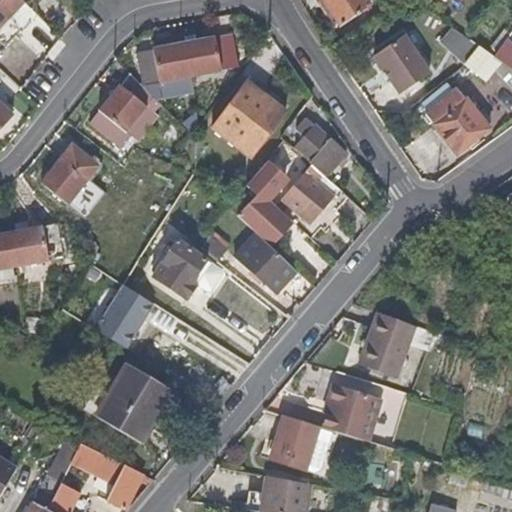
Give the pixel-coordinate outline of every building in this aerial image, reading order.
[(0,0),(0,26),(7,19),(25,1),(24,0),(0,0)] [(367,0),(324,0),(340,24),(370,4),(367,0)] [(22,32),(39,15),(25,1),(7,19),(22,32)] [(454,53),(466,37),(453,28),(441,43),(454,53)] [(195,37),(183,41),(190,75),(235,64),(227,30),(212,34),(212,33),(195,37)] [(430,73),(404,35),(374,55),(399,94),(430,73)] [(466,62),(478,44),(469,38),(466,37),(454,53),(460,57),(466,62)] [(190,75),(183,41),(150,48),(150,50),(137,54),(143,86),(190,75)] [(495,56),(511,68),(511,48),(504,43),(495,56)] [(495,68),(511,86),(511,68),(495,56),(489,52),(478,44),(466,62),(488,80),(495,68)] [(284,104),(243,76),(213,122),(254,149),(284,104)] [(123,78),(117,86),(145,107),(151,99),(123,78)] [(145,107),(117,86),(92,123),(122,148),(131,136),(125,132),(145,107)] [(457,86),(425,112),(458,152),(489,126),(457,86)] [(0,102),(0,128),(13,115),(0,102)] [(125,132),(131,136),(134,138),(153,112),(145,107),(125,132)] [(197,110),(184,126),(191,132),(199,121),(197,110)] [(303,134),(294,145),(325,176),(345,152),(305,116),(295,127),(303,134)] [(173,145),(182,133),(168,122),(159,134),(173,145)] [(101,168),(75,145),(43,182),(88,219),(109,193),(91,180),(101,168)] [(140,195),(146,166),(134,163),(127,189),(140,195)] [(249,202),(236,215),(256,233),(270,245),(289,224),(265,203),(285,181),(266,163),(245,185),(253,193),(246,199),(249,202)] [(339,189),(310,164),(282,196),(311,222),(339,189)] [(161,170),(146,166),(140,195),(154,199),(156,190),(160,176),(161,170)] [(168,179),(160,176),(156,190),(165,193),(168,179)] [(41,227),(8,234),(15,269),(63,258),(56,225),(42,228),(41,227)] [(214,226),(210,231),(200,245),(218,259),(232,240),(214,226)] [(276,291),(295,269),(270,245),(256,233),(235,257),(276,291)] [(0,271),(15,269),(8,234),(0,235),(0,271)] [(191,278),(206,257),(179,236),(173,243),(169,240),(161,250),(164,254),(152,269),(183,294),(193,282),(191,278)] [(221,270),(206,257),(191,278),(193,282),(200,286),(208,288),(221,270)] [(96,330),(127,348),(154,303),(123,284),(96,330)] [(420,325),(381,311),(363,364),(401,377),(420,325)] [(22,337),(11,332),(5,344),(16,349),(22,337)] [(109,396),(96,419),(138,444),(171,389),(128,364),(109,396)] [(330,429),(333,430),(372,442),(384,398),(339,385),(334,400),(338,401),(330,429)] [(81,410),(96,419),(109,396),(94,387),(81,410)] [(319,426),(285,415),(273,458),(306,468),(307,466),(319,426)] [(319,426),(307,466),(316,469),(322,466),(333,430),(330,429),(319,426)] [(143,474),(80,445),(74,457),(71,463),(113,484),(108,499),(125,508),(143,474)] [(61,449),(46,477),(60,484),(64,477),(71,463),(74,457),(61,449)] [(383,462),(363,464),(365,483),(384,481),(383,462)] [(0,494),(13,471),(0,463),(0,494)] [(313,511),(319,482),(273,474),(271,492),(266,491),(264,510),(276,511),(313,511)] [(28,511),(47,511),(60,484),(46,477),(28,511)] [(47,511),(81,511),(73,507),(82,487),(64,477),(60,484),(47,511)]
